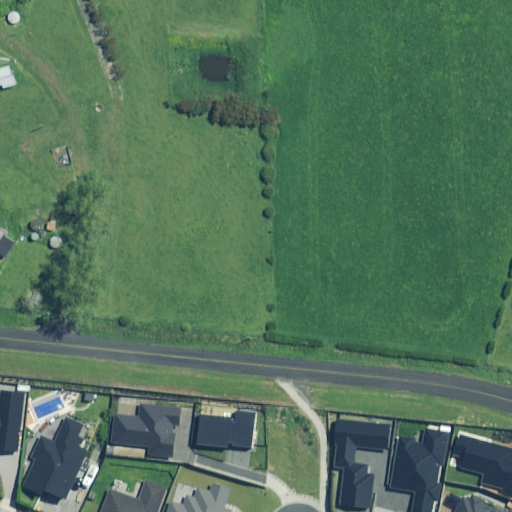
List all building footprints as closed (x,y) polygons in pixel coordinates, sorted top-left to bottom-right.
[(16,85),(10,66),(0,69),(0,81),(2,89),(16,85)] [(16,241),(0,231),(0,254),(5,258),(16,241)] [(24,394),(1,392),(0,404),(0,453),(18,455),(24,394)] [(117,413),(114,441),(153,445),(152,453),(176,456),(179,424),(182,425),(184,408),(142,403),(141,416),(117,413)] [(204,413),(201,443),(232,446),(233,444),(255,446),(258,412),(238,410),(237,417),(204,413)] [(39,458),(26,486),(48,495),(51,488),(70,496),(90,450),(82,447),(86,438),(80,435),(84,424),(68,417),(57,440),(44,434),(34,456),(39,458)] [(392,423),(340,417),(337,441),(339,442),(336,464),(346,465),(342,500),(372,503),(376,471),(369,470),(370,462),(356,461),(358,444),(389,447),(392,423)] [(443,464),(448,431),(426,428),(424,441),(417,440),(418,436),(401,434),(393,485),(418,489),(414,511),(433,511),(435,499),(439,500),(442,483),(438,482),(441,464),(443,464)] [(511,446),(463,432),(456,452),(466,455),(463,465),(486,472),(484,480),(505,486),(505,488),(511,489),(511,446)] [(158,511),(167,489),(146,482),(139,501),(111,490),(102,511),(158,511)] [(233,511),(234,509),(226,507),(232,488),(215,483),(213,490),(200,486),(197,496),(190,494),(187,504),(174,500),(170,511),(233,511)] [(470,499),(464,496),(455,511),(511,511),(511,508),(509,511),(506,511),(483,501),(484,499),(473,493),(470,499)]
